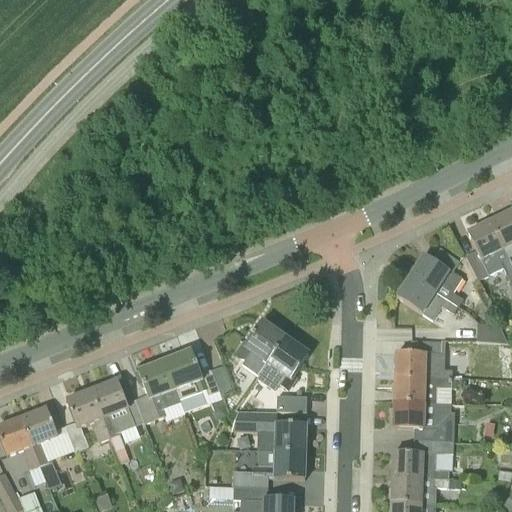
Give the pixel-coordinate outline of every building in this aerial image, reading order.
[(511,213),(489,225),(510,267),(511,266),(511,213)] [(511,277),(511,270),(510,267),(489,225),(467,236),(476,255),(466,260),(478,284),(503,272),(507,280),(511,277)] [(409,280),(457,310),(470,317),(474,310),(452,296),(461,282),(451,276),(458,265),(439,252),(432,263),(423,258),(409,280)] [(452,318),(457,310),(409,280),(396,301),(432,324),(441,310),(452,318)] [(260,376),(285,342),(261,325),(248,344),(246,342),(235,358),(244,364),(241,368),(257,380),(260,376)] [(507,347),(499,328),(476,327),(475,346),(507,347)] [(285,342),(260,376),(287,394),(297,380),(294,378),(308,358),(285,342)] [(450,383),(456,383),(459,383),(459,377),(451,377),(451,373),(444,373),(445,345),(410,344),(410,356),(395,356),(394,382),(450,383)] [(219,393),(212,373),(200,377),(191,354),(164,365),(175,394),(179,402),(206,391),(208,397),(219,393)] [(179,402),(175,394),(164,365),(137,375),(147,398),(134,404),(144,428),(166,419),(163,412),(179,405),(179,402)] [(219,393),(222,400),(233,396),(222,368),(212,373),(219,393)] [(456,391),(456,383),(450,383),(394,382),(394,405),(436,406),(436,390),(456,391)] [(91,394),(110,441),(116,455),(120,467),(129,463),(124,451),(119,438),(122,437),(121,435),(134,429),(128,412),(116,383),(91,394)] [(98,446),(110,441),(91,394),(65,404),(74,427),(66,431),(76,455),(88,450),(80,432),(93,427),(95,432),(93,433),(98,446)] [(305,416),(306,400),(276,400),(276,416),(305,416)] [(435,407),(436,406),(394,405),(393,431),(414,432),(413,443),(452,444),(453,416),(450,416),(450,408),(435,407)] [(229,416),(225,406),(216,409),(215,414),(217,420),(229,416)] [(39,470),(45,484),(46,484),(50,493),(61,488),(46,451),(43,452),(41,447),(58,440),(46,411),(21,422),(39,470)] [(273,455),(304,456),(304,428),(277,427),(277,416),(240,416),(236,426),(245,426),(245,436),(258,436),(257,455),(273,455)] [(34,489),(45,484),(39,470),(21,422),(0,429),(0,445),(6,461),(23,455),(25,460),(22,461),(34,489)] [(452,458),(452,444),(413,443),(413,456),(392,456),(391,481),(448,482),(448,474),(436,474),(436,457),(452,458)] [(304,483),(304,456),(273,455),(273,469),(253,469),(253,476),(232,475),(232,491),(246,491),(268,492),(268,482),(304,483)] [(511,475),(499,474),(498,483),(509,484),(511,479),(511,475)] [(0,502),(5,511),(22,511),(4,477),(0,478),(0,502)] [(448,491),(448,482),(391,481),(391,506),(435,507),(435,490),(448,491)] [(184,492),(180,484),(177,483),(174,484),(169,486),(174,496),(184,492)] [(293,511),(293,502),(267,501),(268,492),(246,491),(232,491),(232,503),(239,503),(238,511),(293,511)] [(105,511),(111,510),(105,494),(93,499),(98,511),(105,511)] [(39,505),(35,495),(19,501),(23,511),(60,511),(59,508),(50,511),(49,508),(43,510),(41,505),(39,505)] [(509,511),(511,511),(511,496),(503,508),(509,511)]
